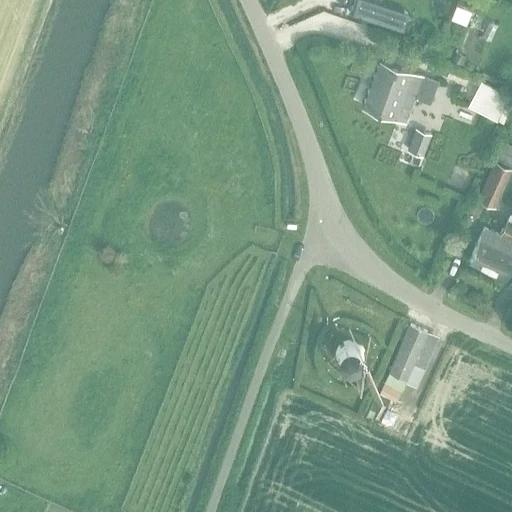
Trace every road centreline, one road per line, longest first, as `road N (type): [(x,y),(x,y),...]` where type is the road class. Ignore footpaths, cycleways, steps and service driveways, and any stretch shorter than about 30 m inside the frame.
road 1 (residential): [(337,229),(299,265),(211,511)]
road 2 (residential): [(337,229),(245,0)]
road 3 (residential): [(511,348),(416,303),(361,262),(337,229)]
